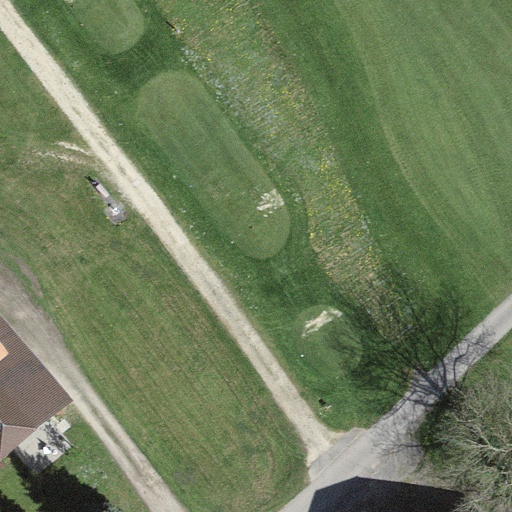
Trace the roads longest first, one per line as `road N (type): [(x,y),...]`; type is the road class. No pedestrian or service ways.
road 1 (track): [(0,13),(350,471)]
road 2 (unclassified): [(350,471),(511,323)]
